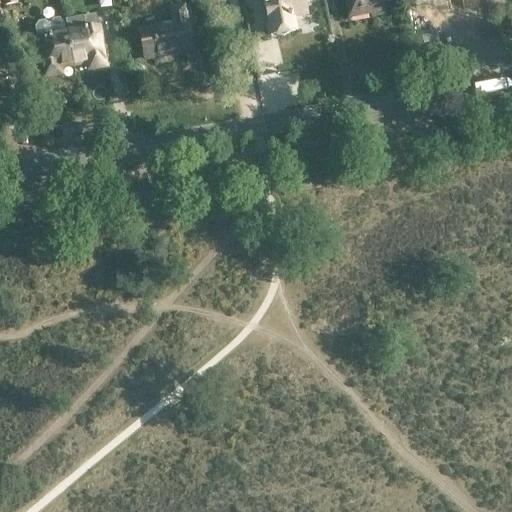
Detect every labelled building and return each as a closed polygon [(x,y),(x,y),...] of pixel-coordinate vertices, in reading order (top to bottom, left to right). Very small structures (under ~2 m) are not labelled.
[(263,0),(270,36),(276,35),(276,36),(283,38),(288,34),(288,32),(295,31),(292,16),(307,14),(304,0),(263,0)] [(370,13),(371,17),(385,14),(382,0),(345,0),(348,17),(370,13)] [(139,30),(144,59),(159,56),(158,54),(177,50),(178,53),(192,50),(184,6),(170,8),(173,24),(139,30)] [(84,17),(65,21),(65,22),(67,34),(73,65),(87,62),(88,69),(105,66),(96,15),(84,17)] [(38,22),(35,27),(37,38),(44,77),(60,74),(59,68),(73,65),(67,34),(65,22),(64,23),(64,22),(59,18),(53,20),(49,25),(44,21),(38,22)]
